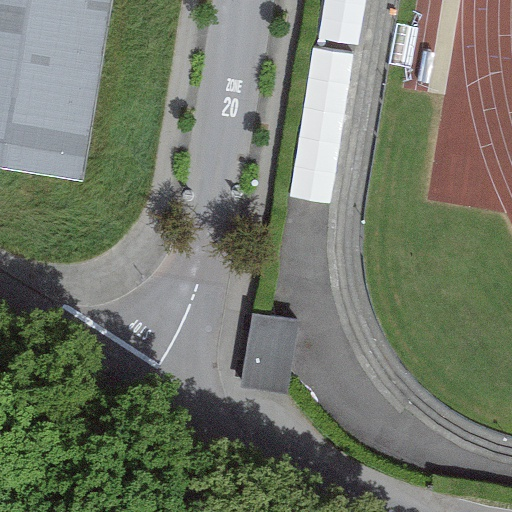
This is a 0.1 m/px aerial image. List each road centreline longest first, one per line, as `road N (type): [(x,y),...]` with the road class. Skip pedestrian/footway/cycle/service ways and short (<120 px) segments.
road 1 (residential): [(247,0),(202,266),(145,387)]
road 2 (residential): [(145,387),(360,511)]
road 3 (residential): [(0,299),(145,387)]
